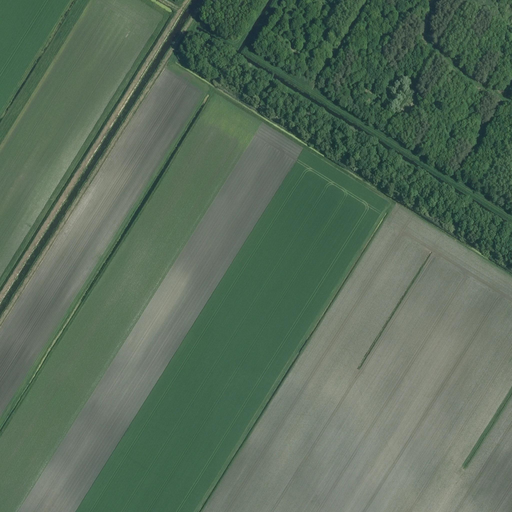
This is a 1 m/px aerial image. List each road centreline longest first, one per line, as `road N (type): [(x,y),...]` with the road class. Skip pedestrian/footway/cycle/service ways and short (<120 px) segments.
road 1 (track): [(0,326),(204,0)]
road 2 (track): [(179,11),(0,298)]
